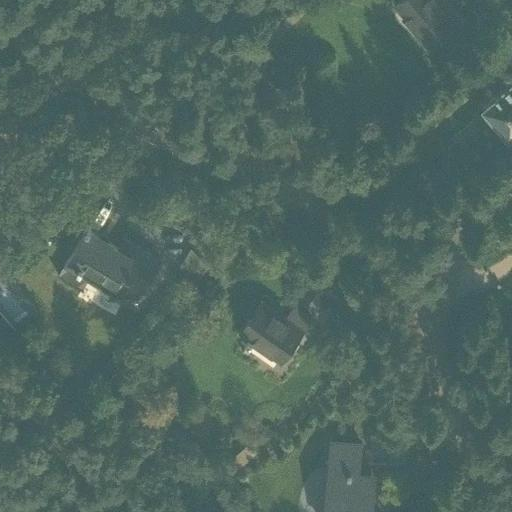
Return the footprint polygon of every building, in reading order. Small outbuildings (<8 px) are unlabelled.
[(399,0),(395,4),(419,32),(417,34),(426,46),(429,44),(430,46),(460,21),(441,0),(399,0)] [(511,81),(511,82),(510,81),(500,89),(501,90),(482,107),(508,138),(511,134),(511,81)] [(66,262),(58,275),(65,281),(71,284),(82,289),(85,285),(90,276),(112,289),(107,298),(107,299),(120,298),(120,305),(135,304),(135,298),(137,298),(143,289),(144,289),(161,261),(124,239),(119,248),(89,231),(91,227),(88,225),(66,262)] [(262,301),(249,319),(247,318),(237,332),(246,338),(243,342),(248,345),(251,340),(280,361),(311,318),(295,307),(284,322),(276,315),(278,312),(262,301)] [(361,444),(331,442),(325,511),(372,511),(368,511),(371,474),(359,473),(361,444)]
